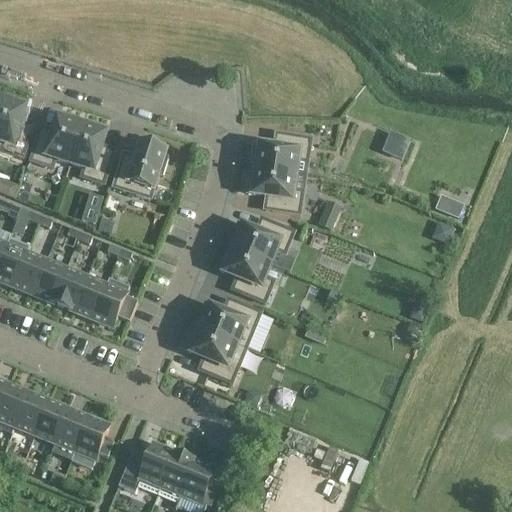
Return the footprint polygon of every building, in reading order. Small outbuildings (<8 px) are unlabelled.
[(2,102),(0,107),(0,144),(4,146),(1,155),(23,162),(32,135),(19,131),(27,105),(9,100),(7,104),(2,102)] [(70,167),(83,128),(77,126),(78,121),(60,116),(52,141),(39,137),(31,164),(53,172),(56,162),(70,167)] [(70,167),(85,171),(82,181),(104,188),(113,160),(100,156),(108,131),(90,125),(88,130),(83,128),(70,167)] [(390,133),(382,151),(402,160),(409,141),(390,133)] [(256,147),(253,166),(257,167),(257,173),(296,179),(306,180),(308,165),(312,142),(284,138),(282,151),(256,147)] [(122,163),(113,191),(151,202),(159,178),(163,179),(169,160),(165,159),(166,155),(163,154),(164,149),(146,143),(145,147),(141,146),(135,167),(122,163)] [(251,177),(248,196),(275,200),(273,214),(300,218),(304,195),(306,180),(296,179),(257,173),(256,178),(251,177)] [(0,180),(0,196),(3,197),(8,184),(0,180)] [(89,196),(81,223),(95,228),(103,201),(89,196)] [(442,196),(436,209),(459,219),(464,206),(442,196)] [(0,207),(0,211),(10,215),(13,208),(2,204),(0,207)] [(328,204),(319,226),(331,231),(340,209),(328,204)] [(39,227),(42,220),(30,215),(28,222),(39,227)] [(39,227),(50,232),(53,224),(42,220),(39,227)] [(102,222),(98,234),(99,235),(109,238),(113,225),(102,222)] [(234,252),(271,267),(277,254),(286,257),(295,236),(269,225),(264,238),(239,227),(232,245),(236,247),(234,252)] [(79,243),(82,236),(70,232),(67,239),(79,243)] [(79,243),(90,248),(93,241),(82,236),(79,243)] [(6,249),(0,264),(0,284),(13,290),(26,257),(30,249),(10,241),(6,249)] [(119,260),(122,253),(110,248),(107,255),(119,260)] [(265,281),(271,267),(234,252),(232,258),(227,256),(220,273),(245,284),(240,296),(265,307),(274,285),(265,281)] [(119,260),(130,264),(133,257),(122,253),(119,260)] [(13,290),(33,298),(46,265),(26,257),(13,290)] [(33,298),(53,306),(66,273),(46,265),(33,298)] [(53,306),(73,314),(86,281),(66,273),(53,306)] [(73,314),(93,322),(106,290),(86,281),(73,314)] [(106,290),(93,322),(114,331),(118,320),(130,325),(138,304),(126,300),(127,298),(127,297),(130,290),(109,282),(106,290)] [(416,303),(410,318),(422,323),(428,307),(416,303)] [(203,327),(201,333),(238,348),(247,352),(262,316),(236,306),(231,318),(206,308),(198,326),(203,327)] [(303,312),(298,323),(307,326),(312,316),(303,312)] [(318,325),(315,331),(326,335),(330,325),(323,323),(318,325)] [(232,362),(238,348),(201,333),(198,338),(194,336),(187,354),(212,364),(206,377),(232,387),(241,366),(232,362)] [(316,335),(312,344),(324,349),(327,340),(316,335)] [(0,410),(9,389),(0,385),(0,410)] [(0,410),(0,423),(16,430),(29,397),(9,389),(0,410)] [(249,393),(245,403),(258,409),(262,399),(249,393)] [(16,430),(36,438),(49,405),(29,397),(16,430)] [(36,438),(55,447),(69,414),(49,405),(36,438)] [(55,447),(75,455),(89,422),(69,414),(55,447)] [(109,430),(89,422),(75,455),(72,464),(92,472),(99,456),(110,460),(115,446),(105,442),(109,430)] [(133,453),(118,490),(136,497),(139,489),(158,498),(175,457),(154,449),(149,460),(133,453)] [(158,498),(178,506),(181,498),(195,465),(175,457),(158,498)] [(26,462),(15,458),(12,465),(23,469),(26,462)] [(37,467),(26,462),(23,469),(34,474),(37,467)] [(195,465),(181,498),(202,507),(215,474),(195,465)] [(54,474),(51,481),(63,486),(66,479),(54,474)]
